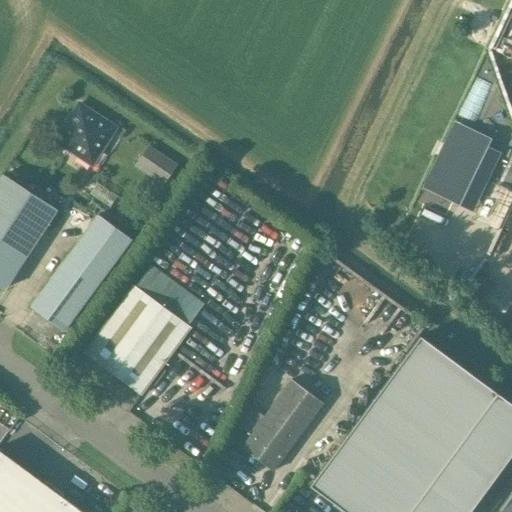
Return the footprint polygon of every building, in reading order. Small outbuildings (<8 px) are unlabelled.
[(93,113),(79,104),(70,117),(73,119),(60,139),(80,152),(78,155),(91,164),(100,151),(97,149),(110,129),(91,116),(93,113)] [(436,176),(429,191),(453,203),(460,188),(465,191),(478,197),(499,152),(487,146),(490,138),(469,128),(451,165),(447,163),(440,178),(436,176)] [(175,166),(148,147),(141,158),(151,164),(146,171),(163,183),(175,166)] [(0,178),(0,287),(4,290),(55,210),(2,175),(0,178)] [(511,192),(490,182),(473,219),(497,231),(511,199),(511,192)] [(130,240),(96,215),(29,307),(63,331),(130,240)] [(82,353),(141,396),(191,328),(187,326),(203,304),(150,265),(135,287),(133,285),(82,353)] [(467,511),(511,452),(511,404),(419,336),(308,486),(343,511),(467,511)] [(241,448),(273,472),(323,404),(291,380),(241,448)] [(0,511),(80,511),(0,453),(0,511)] [(511,511),(511,495),(499,511),(511,511)]
